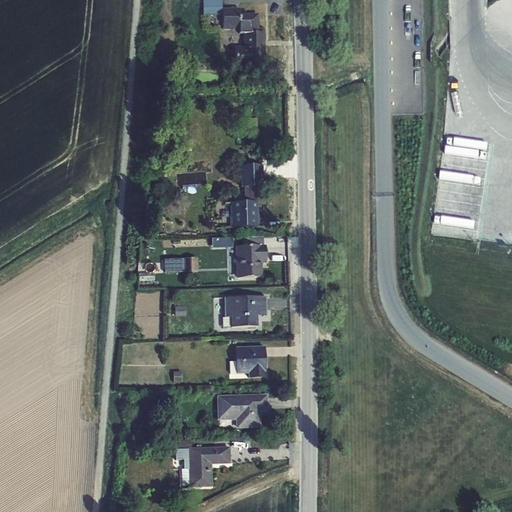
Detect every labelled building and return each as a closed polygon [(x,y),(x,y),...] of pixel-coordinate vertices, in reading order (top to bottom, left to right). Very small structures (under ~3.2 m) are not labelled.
[(240,8),(222,8),(222,30),(239,30),(239,34),(243,34),(243,47),(233,47),(234,68),(250,68),(250,61),(265,61),(265,33),(259,32),(259,14),(240,14),(240,8)] [(246,116),(247,135),(258,135),(257,116),(246,116)] [(262,165),(240,166),(241,187),(250,187),(256,187),(263,186),(262,165)] [(250,202),(250,187),(241,187),(242,202),(250,202)] [(242,202),(230,203),(231,228),(258,227),(257,202),(256,202),(250,202),(242,202)] [(229,238),(210,239),(210,248),(230,247),(229,238)] [(235,247),(236,278),(262,278),(261,264),(266,263),(265,246),(235,247)] [(183,258),(184,272),(198,272),(198,258),(183,258)] [(184,272),(176,272),(177,289),(185,288),(184,272)] [(230,317),(230,328),(257,327),(257,316),(266,316),(266,297),(224,298),(225,318),(230,317)] [(175,307),(174,316),(186,316),(186,307),(175,307)] [(222,328),(230,328),(230,317),(225,318),(222,318),(222,328)] [(265,347),(235,347),(235,362),(235,373),(235,374),(248,374),(248,378),(265,378),(265,347)] [(173,372),(173,383),(182,383),(181,371),(173,372)] [(267,395),(216,396),(217,421),(235,420),(236,429),(260,428),(260,411),(267,411),(267,395)] [(175,449),(188,449),(188,448),(191,448),(191,441),(175,441),(175,449)] [(189,486),(189,488),(212,487),(211,465),(230,464),(230,447),(191,448),(188,448),(188,449),(189,486)] [(189,486),(188,449),(175,449),(175,460),(183,460),(183,469),(181,469),(182,486),(189,486)]
